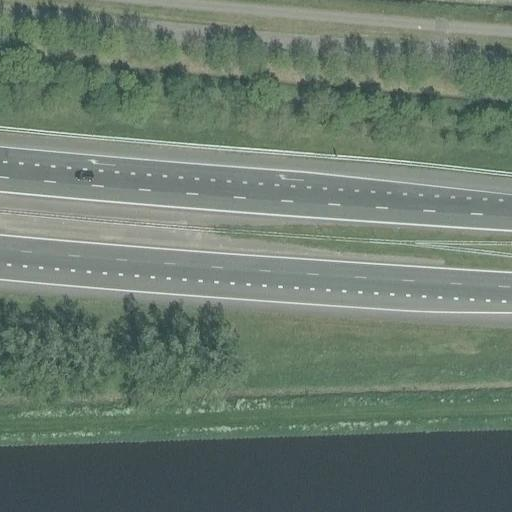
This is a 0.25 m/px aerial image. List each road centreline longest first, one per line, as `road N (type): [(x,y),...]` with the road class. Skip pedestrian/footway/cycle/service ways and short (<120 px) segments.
road 1 (tertiary): [(511,62),(0,14)]
road 2 (motorway): [(511,215),(0,177)]
road 3 (motorway): [(0,250),(511,285)]
